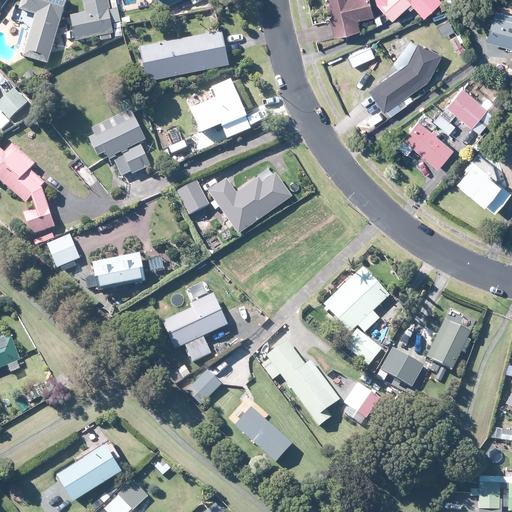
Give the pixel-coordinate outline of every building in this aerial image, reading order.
[(22,0),(20,7),(20,9),(37,14),(32,29),(24,55),(24,56),(48,64),(52,51),(63,15),(67,0),(22,0)] [(111,9),(108,0),(83,0),(86,10),(86,12),(71,16),(76,39),(76,41),(78,40),(83,39),(100,36),(101,41),(112,38),(111,34),(114,33),(109,10),(111,9)] [(157,0),(161,9),(182,0),(157,0)] [(328,0),(331,12),(332,16),(333,22),(336,34),(361,28),(359,18),(375,14),(372,0),(328,0)] [(442,0),(378,0),(379,2),(394,18),(413,1),(424,13),(426,16),(442,0)] [(189,12),(188,9),(188,5),(174,7),(174,12),(175,14),(189,12)] [(473,22),(472,17),(471,12),(461,14),(464,25),(473,22)] [(130,15),(122,17),(124,24),(132,22),(130,15)] [(511,19),(495,15),(488,39),(508,44),(511,45),(511,19)] [(114,24),(115,33),(116,37),(122,36),(121,23),(114,24)] [(446,31),(456,49),(464,44),(454,26),(446,31)] [(227,53),(223,36),(222,31),(182,39),(141,48),(148,83),(229,66),(227,53)] [(444,52),(428,45),(418,40),(417,42),(410,38),(401,54),(394,60),(399,68),(370,88),(373,92),(385,111),(388,108),(392,114),(414,99),(410,93),(430,80),(442,56),(444,52)] [(501,87),(505,89),(509,82),(503,78),(499,86),(501,87)] [(481,132),(496,113),(464,87),(448,105),(481,132)] [(239,117),(243,115),(247,114),(235,88),(217,95),(218,98),(192,109),(201,130),(202,133),(205,132),(209,130),(213,129),(225,123),(226,126),(230,124),(229,122),(239,117)] [(0,124),(2,127),(23,106),(9,92),(0,101),(0,124)] [(457,124),(446,116),(442,112),(435,120),(443,126),(450,133),(457,124)] [(128,149),(146,140),(135,117),(98,135),(102,144),(109,157),(109,158),(123,151),(125,156),(115,160),(123,176),(132,172),(133,174),(143,170),(151,166),(142,146),(141,145),(129,151),(128,149)] [(405,137),(440,167),(455,148),(437,133),(439,131),(435,128),(433,131),(420,119),(405,137)] [(30,169),(36,163),(13,144),(6,152),(3,150),(0,147),(0,178),(28,202),(33,196),(37,208),(25,212),(32,234),(56,226),(55,224),(50,209),(43,188),(41,187),(45,182),(30,169)] [(498,176),(496,167),(495,165),(480,153),(475,159),(477,160),(468,171),(459,182),(472,193),(474,190),(488,202),(487,202),(496,210),(511,193),(511,191),(511,189),(510,188),(507,185),(503,182),(504,181),(498,176)] [(89,188),(98,181),(99,180),(80,157),(71,165),(89,188)] [(253,225),(262,219),(294,196),(277,173),(273,176),(263,182),(260,177),(252,183),(237,193),(228,180),(227,178),(209,191),(228,218),(239,235),(253,225)] [(190,215),(209,205),(210,204),(204,194),(197,181),(178,191),(190,215)] [(51,234),(35,241),(36,244),(53,238),(51,234)] [(80,258),(73,240),(71,234),(48,244),(58,267),(77,259),(80,258)] [(100,291),(147,281),(141,253),(123,256),(120,257),(94,262),(96,274),(89,275),(85,276),(88,288),(99,286),(100,291)] [(374,311),(387,299),(391,295),(363,267),(358,272),(339,290),(325,304),(351,332),(359,325),(366,332),(370,328),(380,318),(374,311)] [(229,325),(223,313),(214,293),(191,304),(193,308),(164,321),(177,348),(186,344),(193,359),(194,361),(212,353),(204,336),(229,325)] [(454,369),(472,332),(445,319),(443,324),(428,357),(454,369)] [(380,346),(367,336),(358,329),(345,345),(348,348),(355,353),(358,356),(369,365),(381,350),(382,348),(380,346)] [(0,367),(6,365),(9,372),(19,368),(16,361),(19,359),(9,336),(4,338),(4,337),(0,337),(0,367)] [(306,364),(299,355),(288,341),(268,356),(287,381),(320,425),(332,416),(327,409),(341,399),(311,360),(306,364)] [(317,348),(310,357),(324,367),(330,359),(317,348)] [(422,367),(392,350),(376,379),(383,383),(387,376),(410,388),(422,367)] [(221,383),(211,373),(208,370),(187,390),(202,404),(222,384),(221,383)] [(445,374),(436,370),(431,380),(440,384),(445,374)] [(31,389),(32,390),(25,395),(29,401),(47,390),(43,383),(41,385),(40,383),(31,389)] [(381,398),(371,392),(363,386),(349,406),(362,414),(367,418),(381,398)] [(380,417),(386,409),(381,405),(374,413),(380,417)] [(293,444),(262,416),(253,407),(251,408),(236,425),(277,462),(293,444)] [(511,429),(503,429),(503,439),(511,439),(511,429)] [(123,472),(118,463),(107,446),(73,467),(59,476),(60,477),(73,499),(76,502),(123,472)] [(155,466),(163,475),(171,467),(167,464),(164,467),(159,462),(155,466)] [(188,481),(193,485),(197,480),(192,476),(188,481)] [(129,511),(145,497),(132,483),(105,509),(107,511),(129,511)] [(500,505),(500,483),(480,483),(480,493),(480,509),(500,509),(500,505)]
